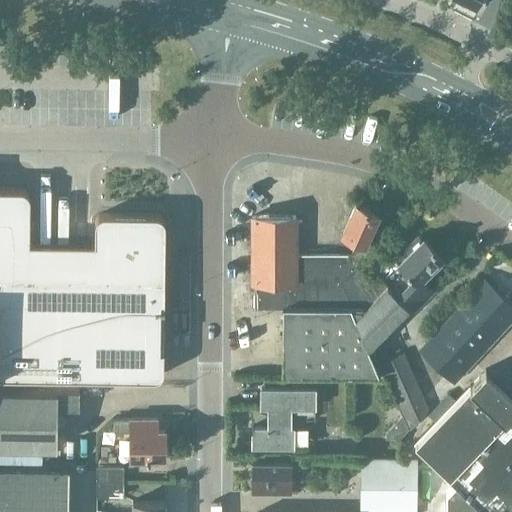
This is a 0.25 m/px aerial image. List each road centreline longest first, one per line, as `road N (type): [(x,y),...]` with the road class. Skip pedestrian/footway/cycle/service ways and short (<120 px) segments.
road 1 (unclassified): [(207,511),(209,138)]
road 2 (unclassified): [(209,138),(290,142),(382,164),(511,243)]
road 3 (primary): [(460,84),(336,29),(243,0)]
road 4 (primary): [(230,28),(315,53),(448,109)]
road 5 (unclassified): [(0,138),(209,138)]
road 6 (primary): [(92,0),(230,28)]
